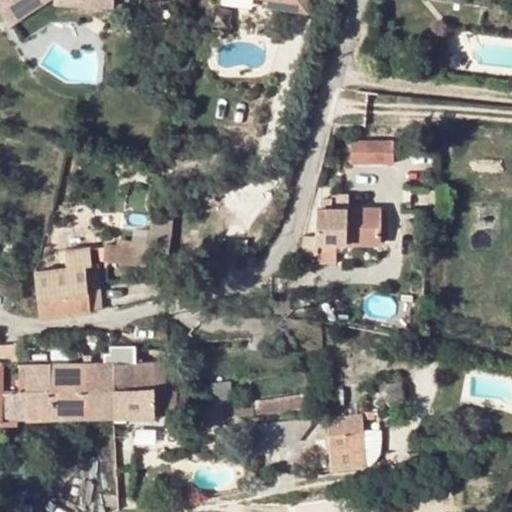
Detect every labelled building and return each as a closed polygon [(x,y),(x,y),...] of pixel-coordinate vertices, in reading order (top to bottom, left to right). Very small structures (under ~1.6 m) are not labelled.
[(0,0),(0,11),(10,6),(17,17),(45,0),(0,0)] [(51,0),(51,4),(111,11),(111,0),(51,0)] [(269,0),(269,4),(268,12),(309,17),(310,0),(269,0)] [(10,6),(0,11),(0,21),(2,25),(17,17),(10,6)] [(352,139),(352,162),(380,162),(387,162),(387,139),(352,139)] [(323,207),(316,206),(314,232),(306,233),(304,251),(318,251),(319,242),(381,242),(381,207),(331,206),(330,197),(322,198),(323,207)] [(174,218),(152,214),(148,248),(170,252),(174,218)] [(148,248),(106,244),(104,258),(146,263),(148,248)] [(34,268),(40,314),(91,308),(86,262),(93,261),(91,246),(59,249),(60,256),(67,255),(68,264),(34,268)] [(99,260),(93,261),(86,262),(91,308),(104,306),(103,293),(99,260)] [(18,342),(6,342),(2,359),(2,360),(2,362),(18,361),(18,342)] [(114,360),(115,412),(155,412),(155,389),(156,370),(165,370),(165,360),(135,360),(135,343),(110,344),(110,360),(114,360)] [(114,360),(110,360),(61,361),(18,361),(2,362),(1,415),(14,414),(30,414),(76,413),(115,412),(114,360)] [(155,389),(166,389),(165,370),(156,370),(155,389)] [(211,381),(212,390),(232,396),(229,379),(211,381)] [(176,389),(166,389),(155,389),(155,412),(177,412),(176,389)] [(306,389),(255,397),(256,411),(308,404),(306,389)] [(232,396),(212,390),(213,401),(214,403),(232,400),(232,396)] [(215,417),(256,411),(255,397),(242,398),(232,400),(214,403),(213,401),(203,403),(202,402),(194,403),(196,418),(201,418),(206,421),(215,419),(215,417)] [(361,411),(329,414),(332,467),(367,464),(361,411)] [(1,418),(1,422),(14,422),(14,414),(1,415),(1,418)] [(295,417),(258,422),(258,423),(258,424),(259,435),(296,430),(295,417)] [(259,435),(258,424),(245,425),(246,437),(259,435)] [(59,490),(58,510),(70,511),(71,497),(65,497),(65,491),(59,490)]
